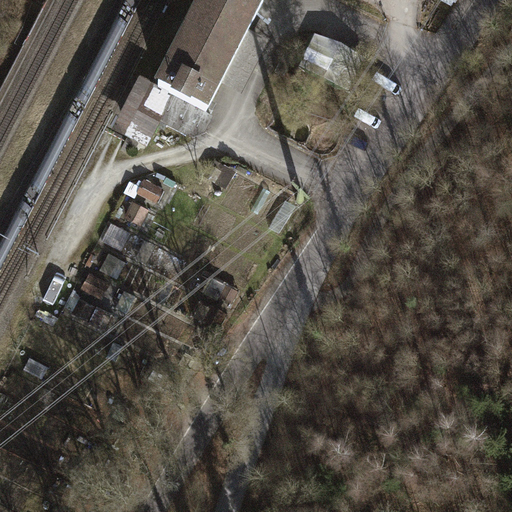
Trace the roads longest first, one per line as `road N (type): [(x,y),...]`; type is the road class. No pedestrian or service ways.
road 1 (residential): [(276,314),(487,0)]
road 2 (track): [(276,314),(347,287),(431,146),(511,53)]
road 3 (unclassified): [(276,314),(157,511)]
road 4 (unclassified): [(231,511),(271,397),(276,314)]
